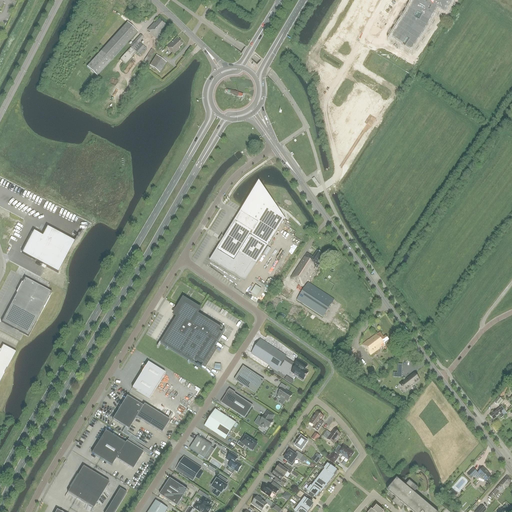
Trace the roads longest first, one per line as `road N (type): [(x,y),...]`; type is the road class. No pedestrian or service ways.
road 1 (primary): [(0,506),(211,144)]
road 2 (primary): [(199,137),(0,478)]
road 3 (unclassified): [(136,511),(259,324),(254,309),(182,259)]
road 4 (unclassified): [(28,511),(182,259)]
road 5 (secondary): [(440,378),(310,195)]
road 6 (unclassified): [(346,0),(306,67),(337,170),(310,195)]
road 7 (residential): [(235,511),(315,400),(345,426),(361,459)]
road 8 (unclassified): [(182,259),(227,184),(273,148)]
road 9 (unclassified): [(0,113),(59,0)]
